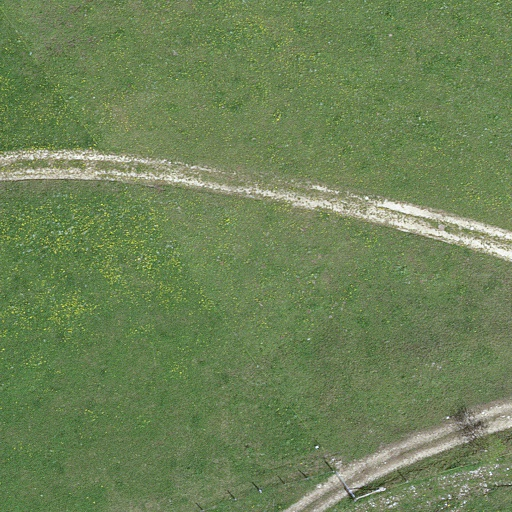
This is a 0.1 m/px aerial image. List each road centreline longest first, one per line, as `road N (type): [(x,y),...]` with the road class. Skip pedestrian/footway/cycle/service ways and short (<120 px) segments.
road 1 (track): [(511,249),(235,182),(128,165),(0,165)]
road 2 (track): [(511,415),(366,471),(301,511)]
